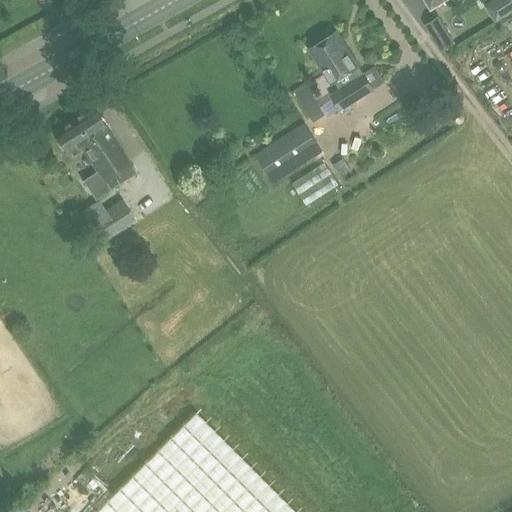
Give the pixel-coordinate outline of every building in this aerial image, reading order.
[(438,16),(424,25),(441,51),(455,44),(438,16)] [(336,31),(309,49),(330,82),(333,81),(358,64),(336,31)] [(338,89),(330,94),(332,99),(339,110),(340,111),(374,89),(374,88),(363,72),(358,64),(333,81),(338,89)] [(311,82),(295,92),(313,121),(325,115),(320,106),(312,94),(316,91),(311,82)] [(91,106),(52,132),(64,151),(68,149),(71,154),(81,148),(96,171),(83,180),(94,197),(134,172),(91,106)] [(303,124),(255,154),(274,182),(321,152),(303,124)] [(342,157),(331,164),(339,176),(350,168),(342,157)] [(323,163),(291,182),(305,205),(337,185),(323,163)] [(101,213),(87,221),(101,242),(114,233),(101,213)] [(296,511),(193,410),(92,511),(296,511)]
